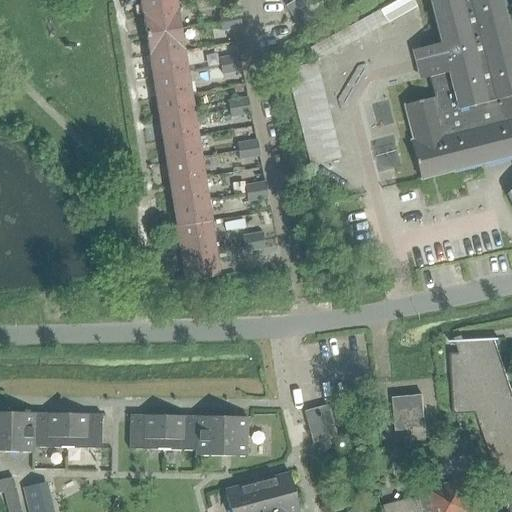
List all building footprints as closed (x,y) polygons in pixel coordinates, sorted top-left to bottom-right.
[(138,0),(141,16),(176,10),(174,0),(138,0)] [(400,15),(415,6),(411,0),(394,0),(392,1),(400,15)] [(511,50),(499,0),(428,0),(439,44),(421,49),(433,98),(403,106),(412,141),(409,142),(419,180),(511,156),(511,159),(511,188),(507,194),(511,204),(511,50)] [(179,30),(176,10),(141,16),(144,37),(179,30)] [(218,23),(238,20),(237,11),(217,15),(218,23)] [(240,28),(238,20),(218,23),(220,32),(240,28)] [(147,57),(182,51),(179,30),(144,37),(147,57)] [(186,72),(182,51),(147,57),(151,78),(186,72)] [(219,66),(238,62),(237,54),(217,57),(219,66)] [(240,71),(238,62),(219,66),(220,75),(240,71)] [(308,166),(340,158),(315,62),(284,70),(308,166)] [(154,99),(189,94),(186,72),(151,78),(154,99)] [(193,115),(189,94),(154,99),(158,122),(193,115)] [(227,109),(247,106),(245,97),(226,100),(227,109)] [(248,115),(247,106),(227,109),(229,118),(248,115)] [(161,142),(196,137),(193,115),(158,122),(161,142)] [(199,158),(196,137),(161,142),(165,164),(199,158)] [(235,143),(237,152),(256,148),(255,140),(235,143)] [(258,157),(256,148),(237,152),(238,160),(258,157)] [(168,185),(203,179),(199,158),(165,164),(168,185)] [(243,186),(245,194),(264,190),(262,174),(250,176),(251,184),(243,186)] [(168,185),(171,207),(206,201),(203,179),(168,185)] [(264,190),(245,194),(246,202),(266,198),(264,190)] [(175,230),(210,225),(206,201),(171,207),(175,230)] [(214,249),(210,225),(175,230),(179,256),(214,249)] [(241,236),(242,244),(261,241),(260,232),(241,236)] [(263,249),(261,241),(242,244),(244,252),(263,249)] [(214,249),(179,256),(183,282),(218,276),(214,249)] [(498,477),(511,471),(511,396),(493,340),(497,340),(497,339),(461,341),(465,351),(458,354),(449,354),(452,415),(477,413),(498,477)] [(395,431),(425,428),(423,396),(393,398),(395,431)] [(334,436),(327,406),(306,412),(313,441),(334,436)] [(0,412),(0,452),(33,453),(33,448),(32,448),(33,413),(0,412)] [(33,413),(32,448),(33,448),(42,448),(66,449),(66,414),(42,413),(33,413)] [(66,414),(66,449),(100,449),(101,415),(66,414)] [(129,415),(128,450),(162,451),(163,416),(129,415)] [(163,416),(162,451),(195,451),(196,451),(196,416),(163,416)] [(195,451),(195,456),(245,457),(246,417),(196,416),(196,451),(195,451)] [(470,436),(458,439),(462,457),(474,454),(470,436)] [(511,511),(511,471),(498,477),(509,511),(511,511)] [(253,483),(223,491),(229,511),(298,511),(288,473),(259,481),(259,482),(253,484),(253,483)] [(10,477),(0,480),(0,486),(1,492),(13,489),(10,477)] [(415,497),(383,505),(384,511),(474,511),(466,480),(414,493),(415,497)] [(48,511),(41,483),(21,488),(27,511),(48,511)] [(13,489),(1,492),(4,504),(16,501),(13,489)] [(18,511),(16,501),(4,504),(6,511),(18,511)]
